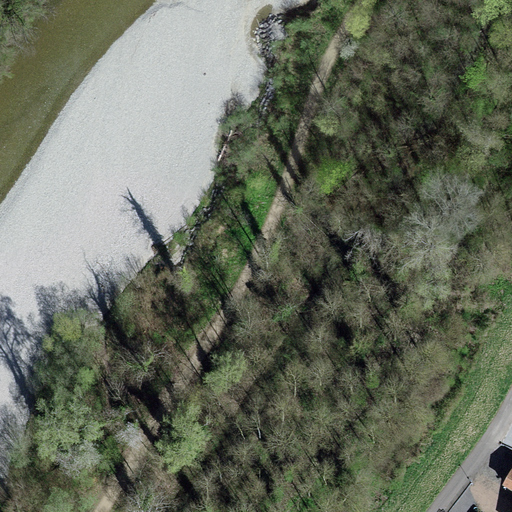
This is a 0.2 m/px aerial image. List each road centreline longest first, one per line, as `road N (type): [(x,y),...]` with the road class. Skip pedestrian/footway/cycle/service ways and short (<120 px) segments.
road 1 (track): [(98,511),(238,290),(324,68),(369,0)]
road 2 (residential): [(436,511),(511,402)]
